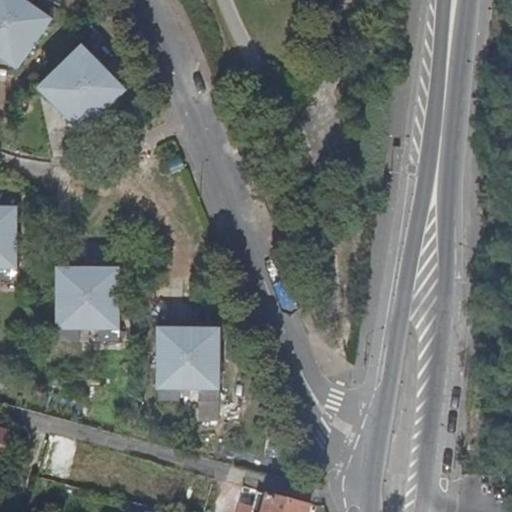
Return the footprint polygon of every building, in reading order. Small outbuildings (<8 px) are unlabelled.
[(27,56),(58,11),(42,0),(40,0),(32,12),(16,1),(17,0),(0,0),(0,49),(16,49),(27,56)] [(100,117),(126,92),(85,49),(59,74),(63,79),(50,91),(83,124),(96,113),(100,117)] [(0,281),(17,281),(17,226),(5,226),(0,220),(0,281)] [(120,342),(120,287),(106,287),(91,274),(78,279),(74,287),(60,287),(60,342),(80,342),(80,325),(100,325),(100,342),(120,342)] [(220,402),(221,347),(208,347),(190,334),(174,346),(161,347),(161,402),(180,402),(181,385),(201,386),(200,402),(220,402)] [(0,430),(0,459),(5,461),(9,446),(3,444),(7,432),(0,430)] [(253,511),(310,511),(312,508),(258,493),(253,511)]
